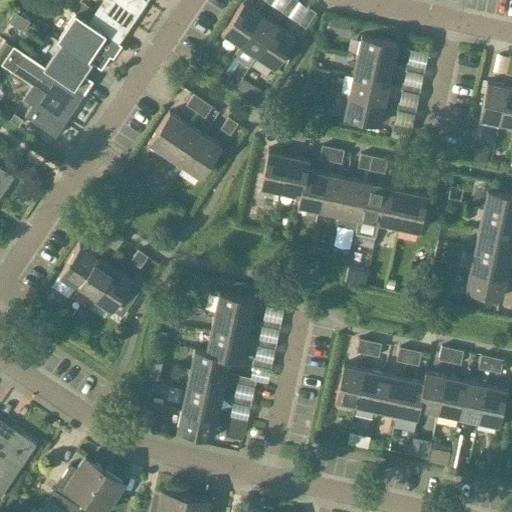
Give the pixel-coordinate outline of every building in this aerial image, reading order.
[(144,0),(100,0),(87,20),(104,32),(103,33),(117,42),(144,0)] [(288,15),(298,0),(288,0),(281,10),(288,15)] [(239,44),(259,14),(241,2),(221,32),(239,44)] [(305,27),(316,11),(309,6),(298,21),(305,27)] [(104,32),(87,20),(75,12),(57,39),(61,41),(90,60),(101,67),(110,55),(95,45),(103,33),(104,32)] [(259,14),(239,44),(256,55),(276,25),(259,14)] [(329,17),(328,29),(352,31),(353,19),(329,17)] [(276,25),(256,55),(273,66),(292,36),(276,25)] [(360,34),(355,54),(391,62),(395,42),(360,34)] [(61,41),(44,66),(82,92),(91,79),(81,73),(90,60),(61,41)] [(44,66),(22,51),(8,42),(0,53),(0,62),(9,69),(40,90),(24,115),(54,135),(82,92),(44,66)] [(414,47),(412,60),(429,63),(431,50),(414,47)] [(391,62),(355,54),(351,75),(387,82),(391,62)] [(425,65),(407,61),(405,70),(423,74),(425,65)] [(313,63),(308,84),(327,88),(331,67),(313,63)] [(351,75),(347,95),(382,103),(387,82),(351,75)] [(421,85),(403,81),(401,90),(419,94),(421,85)] [(487,81),(479,117),(499,121),(506,85),(487,81)] [(511,86),(506,85),(499,121),(511,123),(511,86)] [(201,99),(193,93),(185,104),(194,109),(201,99)] [(347,95),(337,93),(333,109),(343,111),(342,116),(378,124),(382,103),(347,95)] [(201,99),(194,109),(204,116),(212,106),(201,99)] [(398,101),(396,109),(415,113),(417,105),(398,101)] [(165,153),(186,123),(168,111),(148,141),(165,153)] [(23,119),(14,113),(10,119),(18,125),(23,119)] [(237,123),(228,116),(220,127),(230,134),(237,123)] [(394,121),(392,130),(410,134),(412,125),(394,121)] [(203,134),(186,123),(165,153),(183,164),(203,134)] [(294,129),(281,126),(279,136),(292,139),(294,129)] [(294,129),(292,139),(305,141),(306,132),(294,129)] [(203,134),(183,164),(200,176),(220,146),(203,134)] [(475,137),(470,153),(487,158),(492,142),(475,137)] [(321,145),(319,155),(318,157),(328,160),(330,147),(321,145)] [(330,147),(328,160),(341,163),(344,150),(330,147)] [(267,149),(260,182),(256,181),(253,195),(261,197),(263,186),(280,190),(288,154),(267,149)] [(360,153),(358,163),(357,166),(367,168),(370,155),(360,153)] [(288,154),(280,190),(299,194),(306,168),(308,158),(288,154)] [(370,155),(367,168),(384,172),(387,159),(370,155)] [(399,162),(398,171),(397,174),(409,177),(412,164),(399,162)] [(412,164),(409,177),(420,179),(423,167),(412,164)] [(0,193),(12,175),(0,167),(0,193)] [(306,168),(299,194),(296,203),(319,208),(327,172),(306,168)] [(347,176),(327,172),(319,208),(339,213),(347,176)] [(365,180),(347,176),(339,213),(357,216),(365,180)] [(384,184),(365,180),(357,216),(376,221),(384,184)] [(384,184),(376,221),(399,226),(407,189),(384,184)] [(511,193),(486,188),(482,208),(511,214),(511,193)] [(426,193),(407,189),(399,226),(418,230),(426,193)] [(511,214),(482,208),(477,228),(511,235),(511,214)] [(96,235),(95,236),(106,243),(107,241),(113,233),(102,225),(97,234),(96,235)] [(511,239),(511,235),(477,228),(473,248),(509,256),(511,239)] [(123,239),(113,233),(107,241),(108,242),(103,250),(112,256),(123,239)] [(76,285),(95,254),(79,243),(58,274),(76,285)] [(473,248),(469,269),(504,276),(509,256),(473,248)] [(148,256),(138,249),(130,260),(140,266),(148,256)] [(95,254),(76,285),(95,298),(114,267),(95,254)] [(346,277),(366,283),(370,267),(351,261),(346,277)] [(114,267),(95,298),(111,309),(131,278),(114,267)] [(504,276),(469,269),(464,290),(500,298),(504,276)] [(214,311),(250,319),(254,299),(219,291),(214,311)] [(285,301),(267,297),(265,306),(283,310),(285,301)] [(214,311),(210,331),(246,338),(250,319),(214,311)] [(280,321),(263,317),(261,326),(279,330),(280,321)] [(246,338),(210,331),(206,349),(230,358),(241,360),(246,338)] [(276,341),(258,337),(257,345),(274,349),(276,341)] [(358,338),(356,347),(355,351),(366,353),(369,340),(358,338)] [(369,340),(366,353),(378,356),(381,343),(369,340)] [(440,346),(438,355),(437,358),(449,361),(451,348),(440,346)] [(194,347),(189,368),(226,376),(230,358),(206,349),(194,347)] [(398,347),(396,357),(395,359),(407,362),(409,349),(398,347)] [(463,350),(451,348),(449,361),(460,363),(463,350)] [(409,349),(407,362),(418,364),(421,352),(409,349)] [(491,357),(480,355),(477,367),(489,369),(491,357)] [(272,361),(254,357),(252,366),(270,369),(272,361)] [(503,359),(491,357),(489,369),(500,372),(503,359)] [(150,360),(147,377),(159,378),(161,361),(150,360)] [(355,404),(363,368),(342,363),(335,399),(355,404)] [(189,368),(185,388),(221,396),(226,376),(189,368)] [(363,368),(355,404),(375,408),(383,372),(363,368)] [(424,371),(422,381),(419,407),(437,411),(445,375),(424,371)] [(402,376),(383,372),(375,408),(395,412),(402,376)] [(256,379),(238,375),(236,383),(254,387),(256,379)] [(465,379),(445,375),(437,411),(458,415),(465,379)] [(402,376),(395,412),(417,417),(419,407),(422,381),(402,376)] [(465,379),(458,415),(478,420),(486,384),(465,379)] [(505,388),(486,384),(478,420),(497,424),(505,388)] [(185,388),(181,408),(217,416),(221,396),(185,388)] [(233,395),(231,405),(249,409),(252,398),(233,395)] [(217,416),(181,408),(176,429),(213,437),(217,416)] [(229,415),(227,425),(245,429),(247,419),(229,415)] [(0,495),(35,443),(0,419),(0,495)] [(457,464),(463,437),(454,436),(449,462),(457,464)] [(84,454),(76,466),(71,462),(54,488),(81,505),(83,502),(85,497),(104,470),(105,468),(84,454)] [(85,497),(83,502),(85,499),(104,511),(123,483),(104,470),(85,497)] [(162,489),(156,511),(182,511),(185,497),(186,494),(162,489)] [(182,511),(206,511),(209,502),(185,497),(182,511)]
